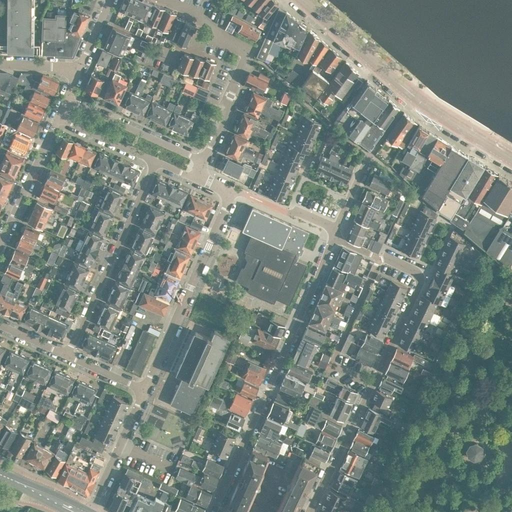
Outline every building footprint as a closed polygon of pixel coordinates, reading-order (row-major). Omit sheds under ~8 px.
[(9,0),(9,53),(39,55),(40,32),(31,32),(31,0),(9,0)] [(122,0),(119,10),(134,16),(141,0),(122,0)] [(141,0),(134,16),(145,21),(153,3),(145,0),(141,0)] [(255,0),(251,5),(259,11),(268,0),(255,0)] [(273,0),(268,0),(259,11),(266,18),(278,3),(273,0)] [(145,21),(157,26),(164,8),(153,3),(145,21)] [(157,26),(168,31),(174,16),(175,16),(176,13),(164,8),(157,26)] [(273,39),(286,11),(278,8),(256,56),(264,60),(268,52),(276,55),(282,43),(273,39)] [(43,18),(42,39),(41,55),(72,56),(78,42),(80,36),(81,36),(90,15),(78,10),(77,13),(73,12),(69,22),(68,33),(64,33),(65,15),(56,15),(56,18),(43,18)] [(297,52),(308,28),(286,11),(273,39),(282,43),(289,46),(289,48),(291,49),(290,51),(293,52),(295,51),(297,52)] [(232,32),(236,24),(240,26),(238,31),(255,40),(260,30),(232,15),(229,21),(225,29),(232,32)] [(165,36),(176,41),(185,20),(175,16),(174,16),(168,31),(165,36)] [(185,20),(176,41),(186,45),(195,25),(185,20)] [(113,27),(108,37),(126,45),(131,35),(113,27)] [(309,58),(320,38),(308,28),(297,52),(296,54),(307,61),(309,58)] [(126,45),(108,37),(104,47),(122,55),(126,45)] [(305,79),(312,69),(316,63),(329,46),(320,38),(309,58),(313,62),(309,69),(303,78),(299,75),(294,84),(299,87),(305,79)] [(316,63),(312,69),(301,85),(317,97),(329,81),(317,73),(322,65),(331,72),(341,57),(329,46),(316,63)] [(103,51),(98,61),(97,62),(105,65),(110,54),(103,51)] [(189,72),(196,56),(195,56),(194,57),(184,53),(178,69),(188,73),(189,72)] [(199,74),(200,74),(206,59),(205,58),(205,60),(196,56),(189,72),(199,76),(199,74)] [(110,68),(116,71),(121,60),(115,57),(110,68)] [(206,59),(200,74),(209,78),(216,63),(206,59)] [(359,72),(346,61),(319,97),(327,103),(335,93),(341,97),(359,72)] [(275,69),(274,71),(283,77),(286,72),(277,66),(275,69)] [(150,74),(160,79),(163,73),(152,69),(150,74)] [(286,78),(294,84),(299,75),(292,70),(286,78)] [(0,88),(5,91),(13,75),(7,72),(0,87),(0,88)] [(110,101),(115,103),(117,102),(118,103),(126,84),(118,81),(120,75),(114,72),(104,96),(110,99),(110,101)] [(17,81),(26,85),(48,95),(50,93),(53,94),(59,83),(58,80),(43,74),(39,82),(30,78),(32,73),(20,73),(17,81)] [(100,77),(100,78),(91,75),(84,89),(97,95),(106,75),(101,73),(99,76),(100,77)] [(163,73),(160,79),(159,81),(170,86),(174,78),(163,73)] [(244,84),(262,92),(267,81),(268,79),(266,78),(267,76),(260,73),(258,77),(249,73),(244,84)] [(13,89),(17,81),(18,77),(13,75),(5,91),(11,93),(13,89)] [(353,85),(357,89),(363,81),(358,78),(353,85)] [(349,134),(358,140),(388,99),(375,89),(376,88),(367,81),(337,124),(349,134)] [(183,89),(194,94),(197,87),(186,82),(183,89)] [(50,96),(48,95),(26,85),(24,88),(33,93),(30,100),(45,106),(46,105),(47,105),(49,102),(48,100),(50,96)] [(197,87),(194,94),(192,96),(197,98),(205,101),(206,99),(209,92),(207,91),(198,87),(197,87)] [(5,91),(0,88),(0,93),(5,96),(2,103),(6,105),(9,98),(11,93),(5,91)] [(132,110),(133,110),(139,96),(134,94),(129,92),(123,106),(127,108),(128,109),(130,110),(132,110)] [(251,97),(249,102),(272,112),(280,116),(282,112),(278,109),(278,110),(269,106),(271,101),(253,92),(253,93),(251,94),(250,96),(251,97)] [(139,96),(133,110),(134,111),(134,112),(137,113),(139,113),(143,115),(149,101),(149,100),(151,96),(147,94),(145,99),(139,96)] [(280,102),(286,104),(289,96),(284,94),(280,102)] [(389,99),(388,100),(358,141),(369,149),(385,128),(394,115),(399,108),(389,99)] [(42,113),(44,108),(29,101),(24,113),(39,120),(40,118),(42,118),(43,115),(42,113)] [(154,120),(155,120),(161,106),(151,102),(145,116),(149,118),(150,119),(152,120),(154,120)] [(272,112),(249,102),(247,106),(246,107),(245,109),(245,110),(244,111),(257,117),(260,112),(270,116),(274,118),(271,124),(275,127),(278,120),(279,120),(281,116),(280,116),(272,112)] [(169,103),(167,109),(161,106),(155,120),(156,121),(157,122),(159,123),(161,123),(165,125),(174,105),(169,103)] [(176,106),(173,112),(167,126),(172,127),(172,129),(175,130),(176,130),(177,130),(184,116),(177,113),(180,107),(176,106)] [(0,118),(0,120),(4,122),(10,109),(5,107),(0,118)] [(397,145),(414,121),(403,112),(399,118),(386,137),(397,145)] [(184,116),(177,130),(178,131),(179,132),(182,133),(183,133),(187,135),(193,121),(195,122),(198,116),(192,113),(190,119),(184,116)] [(239,123),(257,131),(266,135),(268,132),(268,131),(254,125),(256,119),(244,113),(243,114),(242,115),(241,117),(241,118),(239,123)] [(17,129),(32,136),(33,135),(34,134),(35,132),(35,130),(38,123),(21,115),(17,121),(20,123),(17,129)] [(305,116),(301,126),(317,133),(321,123),(305,116)] [(0,144),(8,148),(15,133),(30,139),(32,136),(17,129),(0,121),(0,144)] [(414,121),(397,145),(401,148),(416,123),(414,121)] [(255,135),(257,131),(239,123),(237,127),(236,128),(235,130),(235,131),(235,132),(247,138),(250,133),(255,135)] [(409,164),(427,130),(419,124),(407,145),(411,148),(409,150),(407,149),(401,159),(409,164)] [(268,132),(266,135),(271,137),(271,138),(276,127),(273,126),(270,132),(268,131),(268,132)] [(301,126),(296,136),(312,143),(317,133),(301,126)] [(403,177),(412,185),(437,137),(429,131),(427,130),(407,168),(403,177)] [(15,133),(8,148),(23,155),(31,140),(30,139),(15,133)] [(229,144),(248,152),(252,155),(254,151),(244,146),(247,140),(234,134),(233,136),(232,136),(231,138),(231,140),(229,144)] [(296,136),(292,146),(305,152),(308,154),(312,143),(296,136)] [(53,169),(60,172),(65,160),(73,143),(72,143),(73,142),(69,140),(68,138),(66,137),(64,137),(63,137),(56,152),(63,155),(58,165),(56,163),(53,169)] [(412,185),(424,196),(451,145),(437,137),(412,185)] [(67,156),(78,161),(85,147),(80,145),(79,143),(76,141),(75,142),(74,142),(67,156)] [(248,152),(229,144),(227,148),(226,149),(225,151),(225,152),(225,154),(238,160),(240,154),(246,156),(248,152)] [(289,145),(285,155),(301,162),(305,152),(292,146),(289,145)] [(424,196),(437,206),(468,156),(467,155),(467,156),(451,146),(451,145),(424,196)] [(85,147),(78,161),(89,166),(96,152),(91,150),(91,148),(88,147),(86,147),(85,147)] [(7,150),(3,161),(18,168),(20,163),(21,163),(23,159),(22,158),(23,157),(7,150)] [(92,167),(102,171),(109,157),(99,152),(92,167)] [(315,172),(325,176),(334,156),(330,154),(328,158),(322,156),(315,172)] [(285,155),(280,165),(296,172),(301,162),(285,155)] [(325,176),(335,180),(342,165),(336,162),(338,157),(334,156),(325,176)] [(436,208),(451,217),(483,164),(468,156),(436,208)] [(102,171),(112,176),(119,162),(109,157),(102,171)] [(223,169),(238,176),(243,165),(225,157),(223,161),(226,162),(223,169)] [(65,160),(60,172),(64,174),(69,162),(65,160)] [(18,168),(3,161),(0,166),(0,173),(13,179),(13,178),(15,177),(16,174),(16,172),(18,168)] [(112,176),(122,180),(129,166),(119,162),(112,176)] [(342,165),(335,180),(345,185),(354,164),(350,163),(348,167),(342,165)] [(280,165),(276,175),(292,182),(296,172),(280,165)] [(449,219),(464,229),(498,174),(483,165),(449,219)] [(129,166),(122,180),(133,185),(139,171),(129,166)] [(403,166),(399,173),(403,177),(407,168),(403,166)] [(250,167),(248,173),(253,176),(256,170),(250,167)] [(45,182),(60,189),(65,177),(50,170),(50,172),(48,172),(46,175),(47,177),(45,182)] [(380,170),(378,175),(392,182),(393,180),(380,170)] [(392,182),(378,175),(374,174),(369,185),(387,193),(392,182)] [(499,175),(498,174),(464,229),(463,230),(505,266),(511,268),(511,233),(509,232),(511,226),(511,182),(507,179),(507,180),(499,175)] [(0,175),(0,188),(7,191),(9,187),(11,186),(12,183),(11,181),(12,181),(0,175)] [(84,179),(81,185),(88,188),(92,179),(86,175),(84,179)] [(276,175),(272,185),(287,192),(292,182),(276,175)] [(74,182),(81,185),(84,179),(77,176),(74,182)] [(151,193),(161,197),(167,183),(157,179),(151,193)] [(161,197),(171,202),(177,188),(167,183),(161,197)] [(39,196),(54,203),(59,191),(44,184),(43,185),(42,186),(40,189),(41,191),(39,196)] [(107,191),(104,197),(118,204),(119,202),(120,202),(121,199),(121,198),(123,194),(109,187),(104,185),(102,189),(107,191)] [(287,192),(272,185),(267,195),(283,202),(287,192)] [(177,188),(171,202),(181,206),(187,192),(177,188)] [(87,190),(85,195),(90,198),(93,192),(87,190)] [(362,201),(383,210),(388,200),(367,190),(362,201)] [(118,204),(104,197),(100,195),(96,204),(100,207),(114,214),(116,209),(117,209),(118,206),(118,205),(118,204)] [(184,209),(195,214),(201,200),(191,195),(184,209)] [(34,207),(32,211),(52,220),(54,216),(49,214),(52,207),(37,200),(36,201),(35,201),(33,206),(34,207)] [(82,200),(77,211),(81,213),(84,214),(89,203),(82,200)] [(201,200),(195,214),(206,218),(209,211),(211,207),(212,204),(201,200)] [(403,204),(398,201),(393,214),(397,216),(403,204)] [(362,202),(358,211),(371,217),(375,208),(362,202)] [(409,204),(405,202),(400,213),(404,215),(409,204)] [(54,208),(58,210),(66,213),(68,208),(56,203),(54,208)] [(146,215),(146,216),(160,222),(164,212),(150,206),(148,210),(147,211),(146,213),(146,215)] [(246,263),(244,268),(242,267),(236,281),(249,287),(247,291),(274,303),(276,299),(289,305),(307,264),(297,260),(299,254),(309,232),(252,207),(242,230),(252,234),(244,251),(247,252),(245,256),(252,259),(250,263),(248,262),(246,263)] [(71,209),(68,214),(68,215),(70,216),(73,217),(76,212),(71,209)] [(99,209),(94,219),(108,225),(109,224),(110,224),(111,221),(111,220),(113,215),(99,209)] [(420,210),(415,220),(431,227),(436,217),(420,210)] [(52,220),(32,211),(30,215),(29,215),(27,220),(28,220),(27,221),(42,228),(45,222),(51,224),(52,220)] [(371,217),(358,211),(354,220),(367,225),(377,230),(380,222),(373,219),(372,221),(370,219),(371,217)] [(160,222),(146,216),(145,217),(144,218),(143,220),(143,222),(141,226),(155,232),(160,222)] [(108,225),(94,219),(90,229),(104,235),(106,231),(107,231),(108,228),(108,227),(108,225)] [(190,225),(201,230),(203,224),(192,220),(190,225)] [(354,220),(350,229),(364,236),(368,226),(354,220)] [(415,220),(411,230),(426,237),(431,227),(415,220)] [(21,236),(34,242),(39,245),(41,240),(37,238),(40,231),(26,225),(25,226),(23,227),(22,230),(23,232),(21,236)] [(172,228),(166,225),(164,231),(170,234),(172,228)] [(186,226),(181,236),(195,242),(200,232),(186,226)] [(136,237),(136,238),(150,244),(154,234),(140,228),(138,232),(137,233),(136,235),(136,237)] [(350,229),(345,239),(360,245),(364,236),(350,229)] [(411,230),(406,240),(422,247),(426,237),(411,230)] [(89,231),(84,241),(98,247),(99,246),(100,246),(101,242),(103,237),(89,231)] [(386,236),(380,234),(377,241),(382,243),(386,236)] [(34,242),(21,236),(19,241),(17,242),(15,244),(16,246),(16,248),(29,254),(34,242)] [(66,236),(63,243),(68,245),(70,246),(73,239),(66,236)] [(195,242),(181,236),(176,247),(190,253),(195,242)] [(450,236),(445,246),(461,253),(465,243),(450,236)] [(150,244),(136,238),(135,239),(134,239),(133,242),(133,243),(131,248),(145,254),(150,244)] [(378,253),(382,243),(375,240),(370,250),(378,253)] [(422,247),(406,240),(401,249),(417,257),(422,247)] [(84,241),(80,251),(94,257),(98,247),(84,241)] [(52,248),(51,249),(54,250),(58,252),(62,243),(61,242),(59,242),(54,244),(52,248)] [(61,247),(58,253),(58,252),(58,254),(61,255),(62,256),(68,245),(63,243),(61,247)] [(342,246),(338,256),(351,262),(354,263),(355,261),(355,259),(353,258),(356,253),(342,246)] [(445,246),(440,256),(456,263),(461,253),(445,246)] [(12,256),(10,261),(31,270),(33,266),(25,262),(28,256),(15,249),(14,251),(12,251),(11,254),(12,256)] [(175,249),(171,260),(185,266),(189,256),(175,249)] [(48,257),(46,262),(49,263),(53,265),(53,263),(54,261),(57,255),(58,253),(51,250),(48,257)] [(126,258),(126,260),(140,266),(144,256),(130,250),(128,254),(127,254),(125,258),(126,258)] [(94,257),(80,251),(75,261),(89,267),(91,262),(92,263),(94,259),(93,258),(94,257)] [(151,259),(157,261),(160,253),(155,251),(151,259)] [(338,256),(333,265),(345,270),(347,271),(351,262),(338,256)] [(435,266),(438,267),(451,273),(456,263),(440,256),(435,266)] [(126,260),(121,269),(135,276),(140,266),(126,260)] [(185,266),(171,260),(166,270),(180,277),(185,266)] [(31,270),(10,261),(8,265),(6,266),(4,269),(5,271),(4,272),(18,278),(21,272),(29,275),(31,270)] [(155,267),(156,263),(152,261),(147,269),(152,272),(154,267),(155,267)] [(74,262),(70,273),(84,279),(84,278),(85,277),(87,275),(86,273),(88,269),(74,262)] [(162,270),(164,265),(160,263),(157,262),(156,263),(155,267),(155,268),(160,270),(161,271),(162,270)] [(438,267),(434,277),(449,284),(454,274),(451,273),(438,267)] [(362,278),(347,271),(345,270),(344,273),(332,268),(326,282),(343,289),(345,283),(357,288),(362,278)] [(135,276),(121,269),(120,271),(119,270),(118,274),(119,275),(116,279),(130,286),(135,276)] [(84,279),(70,273),(65,283),(79,289),(81,285),(82,284),(84,282),(83,280),(84,279)] [(165,273),(160,284),(174,290),(179,279),(165,273)] [(0,305),(5,295),(9,285),(12,278),(3,274),(1,280),(5,282),(0,291),(0,305)] [(41,275),(35,286),(42,289),(43,286),(47,278),(41,275)] [(51,278),(48,276),(47,278),(43,286),(46,288),(51,278)] [(434,277),(429,286),(445,294),(449,284),(434,277)] [(146,281),(142,279),(137,289),(141,291),(146,281)] [(391,280),(386,290),(402,297),(407,287),(391,280)] [(17,281),(14,289),(15,289),(20,291),(23,284),(17,281)] [(112,290),(111,291),(125,298),(130,288),(116,281),(114,286),(112,286),(111,289),(112,290)] [(326,282),(321,293),(340,301),(342,296),(340,295),(342,290),(326,282)] [(64,284),(60,294),(74,301),(74,300),(75,299),(77,297),(76,295),(78,291),(64,284)] [(174,290),(160,284),(155,294),(169,300),(174,290)] [(42,289),(35,286),(31,296),(37,298),(40,292),(42,289)] [(429,286),(424,296),(437,302),(437,303),(440,304),(445,294),(429,286)] [(150,287),(147,293),(153,295),(156,290),(150,287)] [(0,309),(9,314),(16,300),(20,291),(15,289),(11,298),(5,295),(0,305),(0,309)] [(386,290),(382,300),(397,307),(402,297),(386,290)] [(125,298),(111,291),(110,292),(109,293),(108,296),(108,297),(106,301),(120,308),(125,298)] [(134,302),(138,303),(143,294),(139,292),(134,302)] [(143,294),(138,303),(163,314),(162,315),(163,316),(164,315),(169,303),(169,302),(168,303),(153,296),(153,295),(147,293),(147,294),(144,292),(143,294)] [(321,293),(317,303),(333,310),(337,302),(339,302),(340,301),(321,293)] [(352,293),(349,299),(355,302),(358,296),(352,293)] [(74,301),(60,294),(55,304),(69,311),(71,306),(72,306),(73,303),(73,302),(74,301)] [(422,294),(417,304),(433,312),(437,303),(437,302),(424,296),(422,294)] [(16,300),(9,314),(11,314),(11,316),(14,317),(16,317),(20,319),(27,305),(16,300)] [(382,300),(377,310),(393,317),(397,307),(382,300)] [(129,312),(133,314),(137,304),(133,302),(129,312)] [(102,312),(101,313),(115,320),(120,310),(106,303),(104,307),(102,308),(101,310),(102,312)] [(317,303),(312,313),(338,324),(340,320),(340,319),(331,315),(333,310),(317,303)] [(347,304),(345,310),(350,313),(350,312),(353,307),(347,304)] [(417,304),(412,314),(428,322),(433,312),(417,304)] [(31,324),(32,324),(39,310),(29,306),(22,320),(27,322),(27,323),(31,325),(31,324)] [(241,306),(238,311),(248,315),(250,310),(241,306)] [(32,325),(42,329),(49,315),(39,310),(32,324),(32,325)] [(377,310),(372,319),(388,327),(393,317),(377,310)] [(247,321),(253,323),(257,314),(251,311),(247,321)] [(115,320),(101,313),(100,314),(99,315),(98,317),(98,319),(96,323),(110,329),(115,320)] [(338,324),(312,313),(308,322),(325,329),(327,324),(336,328),(338,324)] [(412,314),(408,324),(423,332),(428,322),(412,314)] [(42,329),(52,334),(59,319),(49,315),(42,329)] [(59,319),(52,334),(52,333),(53,334),(53,335),(57,337),(57,336),(62,338),(68,324),(59,319)] [(388,327),(372,319),(368,329),(383,337),(388,327)] [(270,320),(265,329),(280,336),(285,326),(270,320)] [(120,329),(125,332),(128,325),(123,323),(120,329)] [(408,324),(403,334),(419,341),(423,332),(408,324)] [(301,338),(319,346),(325,333),(307,325),(301,338)] [(101,334),(108,337),(111,332),(103,329),(101,334)] [(238,338),(247,342),(251,334),(242,329),(238,338)] [(126,367),(138,372),(155,335),(143,330),(126,367)] [(253,343),(273,352),(279,339),(259,330),(253,343)] [(183,376),(170,403),(193,414),(205,386),(207,387),(230,338),(214,331),(211,338),(207,336),(194,331),(195,332),(189,344),(188,344),(188,345),(188,346),(183,358),(182,358),(181,359),(182,360),(176,372),(175,373),(183,376)] [(89,350),(90,351),(97,336),(87,332),(80,346),(85,348),(85,349),(89,351),(89,350)] [(111,332),(108,337),(115,340),(117,335),(111,332)] [(357,343),(361,345),(376,352),(382,340),(367,333),(364,340),(359,338),(357,343)] [(419,341),(403,334),(398,344),(414,351),(419,341)] [(107,341),(100,355),(102,356),(101,356),(105,358),(106,357),(110,359),(116,346),(118,347),(123,338),(117,335),(115,340),(113,344),(107,341)] [(90,351),(100,355),(107,341),(97,336),(90,351)] [(340,352),(346,354),(352,341),(346,338),(340,352)] [(301,339),(297,349),(313,356),(317,346),(301,339)] [(355,358),(370,365),(375,353),(361,346),(355,358)] [(425,365),(427,360),(414,354),(413,356),(396,348),(391,359),(408,367),(411,359),(425,365)] [(313,356),(297,349),(292,360),(308,367),(313,356)] [(3,364),(13,369),(19,355),(18,354),(17,353),(15,352),(13,352),(9,350),(3,364)] [(230,350),(226,359),(234,363),(236,358),(234,352),(230,350)] [(322,353),(320,359),(327,363),(330,356),(322,353)] [(19,355),(13,369),(23,373),(29,359),(25,357),(24,356),(22,355),(20,355),(19,355)] [(327,363),(320,359),(317,364),(325,368),(327,363)] [(384,373),(402,381),(408,368),(391,359),(384,373)] [(25,374),(35,379),(41,365),(40,364),(40,363),(37,362),(36,362),(31,360),(25,374)] [(247,361),(244,368),(263,376),(266,369),(247,361)] [(311,377),(310,375),(312,371),(291,362),(286,373),(307,382),(308,381),(309,380),(311,377)] [(41,365),(35,379),(45,383),(51,369),(47,367),(46,366),(44,365),(43,365),(41,365)] [(263,376),(244,368),(238,365),(237,368),(243,370),(241,376),(259,384),(263,376)] [(47,384),(58,389),(64,375),(63,374),(62,373),(60,372),(58,372),(54,370),(47,384)] [(423,374),(416,389),(422,392),(429,377),(423,374)] [(64,375),(58,389),(68,393),(74,379),(69,377),(69,376),(66,375),(65,375),(64,375)] [(279,388),(295,395),(298,387),(303,389),(305,384),(285,375),(279,388)] [(378,386),(391,392),(393,388),(400,391),(403,386),(383,376),(378,386)] [(216,385),(227,390),(230,383),(219,378),(216,385)] [(338,395),(353,401),(357,392),(327,378),(325,382),(340,390),(338,395)] [(70,394),(80,399),(86,385),(85,384),(84,383),(82,382),(81,382),(76,380),(70,394)] [(239,391),(253,397),(258,387),(244,380),(239,391)] [(86,385),(80,399),(90,404),(96,390),(92,387),(91,386),(89,385),(87,386),(86,385)] [(422,392),(416,389),(411,386),(408,392),(420,397),(422,392)] [(24,389),(21,396),(27,398),(29,392),(24,389)] [(8,390),(6,396),(12,399),(15,393),(8,390)] [(371,400),(375,402),(372,407),(387,414),(390,408),(387,407),(392,397),(376,390),(371,400)] [(35,394),(29,392),(27,398),(32,400),(35,394)] [(12,399),(18,401),(21,396),(15,393),(12,399)] [(209,403),(218,407),(219,406),(227,410),(228,408),(245,415),(252,400),(235,393),(232,399),(223,395),(221,398),(213,395),(209,403)] [(288,398),(277,393),(274,400),(285,405),(288,398)] [(37,402),(49,408),(51,404),(50,403),(52,401),(41,395),(37,402)] [(325,402),(326,398),(320,395),(319,398),(312,395),(308,404),(314,407),(318,399),(325,402)] [(21,396),(18,401),(29,407),(32,400),(27,398),(21,396)] [(113,396),(108,406),(124,413),(129,403),(113,396)] [(329,404),(333,406),(348,412),(352,403),(337,397),(334,402),(330,400),(329,404)] [(298,426),(283,419),(288,409),(273,402),(267,416),(282,422),(281,423),(296,430),(298,426)] [(39,404),(37,409),(45,413),(48,409),(39,404)] [(108,406),(104,416),(120,423),(124,413),(108,406)] [(218,407),(216,412),(228,418),(226,423),(239,429),(244,418),(227,410),(219,406),(218,407)] [(348,412),(333,406),(329,415),(343,422),(348,412)] [(368,407),(364,416),(378,423),(380,419),(390,423),(392,418),(368,407)] [(313,408),(306,424),(337,437),(341,428),(321,418),(323,413),(313,408)] [(45,416),(57,422),(61,415),(49,409),(45,416)] [(73,414),(72,418),(83,423),(86,416),(80,413),(78,417),(73,414)] [(7,421),(5,425),(0,433),(0,443),(1,444),(3,443),(9,446),(17,432),(8,426),(12,418),(10,416),(7,421)] [(104,416),(99,426),(115,433),(120,423),(104,416)] [(378,423),(364,416),(359,426),(374,433),(378,423)] [(260,432),(277,439),(280,432),(277,431),(280,424),(266,418),(262,425),(263,425),(260,432)] [(69,425),(79,429),(82,424),(71,419),(69,425)] [(419,420),(415,427),(423,432),(428,425),(419,420)] [(403,422),(398,433),(403,435),(408,424),(403,422)] [(95,436),(107,441),(111,443),(115,433),(99,426),(95,436)] [(198,427),(196,432),(202,435),(204,430),(198,427)] [(358,428),(354,438),(373,447),(375,443),(371,441),(373,440),(374,438),(373,437),(374,436),(358,428)] [(226,458),(235,437),(219,430),(210,451),(226,458)] [(10,449),(22,456),(32,437),(26,434),(25,436),(20,432),(10,449)] [(202,435),(196,432),(193,438),(200,440),(202,435)] [(320,432),(315,443),(330,451),(335,439),(320,432)] [(397,433),(392,443),(398,445),(403,435),(398,433),(398,434),(397,433)] [(253,447),(265,452),(270,439),(259,434),(253,447)] [(104,447),(93,441),(81,436),(79,442),(101,452),(104,447)] [(95,436),(93,441),(104,447),(107,441),(95,436)] [(373,447),(354,438),(349,447),(364,454),(366,450),(371,452),(373,447)] [(270,439),(265,452),(276,457),(281,444),(270,439)] [(482,444),(476,441),(469,443),(465,450),(469,458),(475,461),(481,459),(485,451),(482,444)] [(34,462),(35,462),(44,447),(34,442),(25,457),(30,459),(30,461),(33,462),(34,462)] [(96,453),(74,443),(58,477),(69,482),(69,483),(79,490),(80,489),(88,494),(99,469),(100,466),(104,459),(95,455),(96,453)] [(398,445),(392,443),(394,444),(390,453),(394,455),(397,447),(398,445)] [(325,460),(325,461),(329,452),(314,445),(310,454),(322,459),(325,461),(325,460)] [(296,446),(294,452),(301,455),(303,450),(296,446)] [(44,447),(35,462),(36,463),(36,465),(39,466),(40,465),(45,468),(54,453),(44,447)] [(58,448),(55,454),(47,469),(49,470),(49,472),(52,473),(53,473),(56,475),(63,462),(67,454),(58,448)] [(348,449),(344,458),(363,467),(367,458),(363,456),(362,455),(348,449)] [(224,511),(296,511),(319,464),(308,459),(304,457),(292,451),(285,465),(252,450),(224,511)] [(310,454),(308,459),(319,464),(322,459),(310,454)] [(382,463),(388,466),(393,456),(386,454),(382,463)] [(191,465),(218,477),(223,465),(207,458),(204,464),(193,459),(191,465)] [(344,458),(340,467),(353,474),(358,476),(363,467),(344,458)] [(375,472),(384,476),(386,471),(377,467),(375,472)] [(193,481),(213,489),(218,477),(204,471),(201,477),(180,468),(175,477),(192,484),(193,481)] [(339,470),(335,478),(353,486),(356,478),(339,470)] [(136,472),(134,477),(141,480),(143,475),(136,472)] [(113,498),(112,502),(109,507),(118,511),(120,511),(128,496),(132,499),(141,480),(134,477),(125,473),(116,494),(114,493),(112,498),(113,498)] [(335,478),(331,486),(349,494),(353,486),(335,478)] [(158,487),(168,492),(175,495),(177,489),(171,486),(167,484),(162,482),(161,481),(161,482),(158,487)] [(185,497),(205,506),(211,493),(191,484),(185,497)] [(329,489),(324,500),(340,507),(343,501),(353,506),(355,502),(349,499),(329,489)] [(163,490),(159,499),(166,502),(170,494),(169,493),(168,493),(163,490)] [(134,499),(128,511),(158,511),(159,511),(162,511),(167,511),(171,505),(166,502),(159,499),(155,497),(153,501),(150,500),(137,494),(134,499)] [(364,503),(369,506),(373,497),(368,494),(364,503)] [(174,511),(176,511),(202,511),(204,508),(180,498),(174,511)] [(320,510),(323,511),(325,511),(337,511),(340,507),(324,500),(320,510)] [(356,500),(354,506),(366,511),(369,506),(356,500)]
